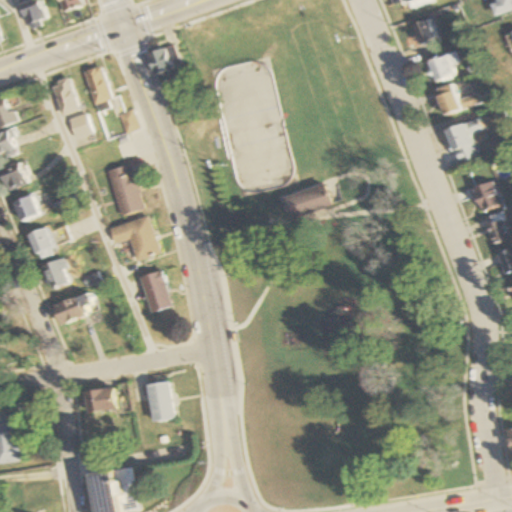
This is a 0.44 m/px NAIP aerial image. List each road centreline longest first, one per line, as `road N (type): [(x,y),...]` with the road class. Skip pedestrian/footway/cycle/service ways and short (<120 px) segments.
road 1 (residential): [(498,500),(483,424),(487,337),(359,0)]
road 2 (secondary): [(229,457),(187,209),(125,30)]
road 3 (residential): [(77,511),(60,380),(0,227)]
road 4 (residential): [(213,351),(0,388)]
road 5 (secondary): [(125,30),(0,72)]
